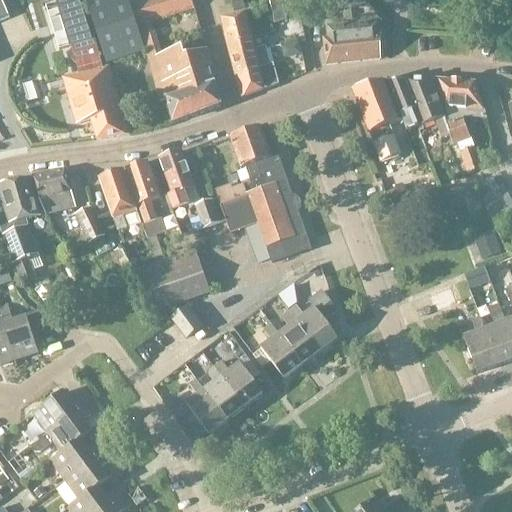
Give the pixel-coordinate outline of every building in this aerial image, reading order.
[(91,42),(77,0),(67,0),(55,4),(69,49),(71,49),(91,42)] [(167,19),(161,0),(159,0),(131,9),(128,0),(85,0),(103,64),(143,52),(147,63),(154,61),(162,89),(161,89),(165,103),(171,125),(195,117),(176,51),(161,56),(150,24),(167,19)] [(189,0),(161,0),(167,19),(193,11),(189,0)] [(292,0),(267,0),(271,12),(294,6),(292,0)] [(322,21),(322,14),(321,2),(308,3),(309,22),(322,21)] [(219,20),(226,49),(251,42),(250,38),(243,14),(219,20)] [(353,28),(348,29),(352,63),(379,60),(380,23),(373,18),(363,20),(360,20),(361,27),(353,28)] [(328,31),(328,42),(322,42),(325,67),(352,63),(348,29),(328,31)] [(226,49),(235,83),(259,76),(253,51),(264,48),(261,36),(250,38),(251,42),(226,49)] [(91,42),(71,49),(70,52),(69,57),(70,61),(73,65),(76,66),(78,75),(61,81),(75,126),(89,122),(95,142),(126,136),(105,67),(101,68),(94,41),(92,42),(92,43),(91,42)] [(269,67),(264,48),(253,51),(259,76),(235,83),(239,101),(277,86),(272,66),(269,67)] [(209,68),(204,51),(184,58),(182,49),(176,51),(195,117),(218,108),(207,69),(209,68)] [(429,81),(403,82),(421,128),(433,123),(439,139),(449,135),(445,127),(451,125),(449,119),(448,119),(448,117),(446,117),(446,119),(445,120),(429,81)] [(436,81),(448,117),(448,119),(449,119),(451,125),(445,127),(449,135),(453,147),(456,146),(460,155),(474,150),(462,121),(486,122),(475,85),(436,81)] [(386,83),(401,122),(405,131),(416,127),(410,112),(414,110),(403,82),(386,83)] [(401,122),(386,83),(351,93),(380,165),(400,157),(389,127),(401,122)] [(218,207),(228,236),(255,226),(269,265),(309,251),(266,126),(241,135),(238,133),(232,135),(231,138),(227,140),(238,171),(243,170),(252,195),(218,207)] [(474,150),(460,155),(468,175),(481,170),(474,150)] [(188,207),(182,193),(192,189),(189,182),(191,180),(195,175),(196,171),(195,166),(190,163),(182,162),(179,153),(157,161),(170,198),(167,199),(172,212),(188,207)] [(145,163),(123,170),(123,171),(146,240),(164,233),(159,220),(154,222),(148,203),(157,200),(145,163)] [(35,197),(44,216),(74,209),(64,171),(30,179),(35,197)] [(111,222),(112,221),(117,233),(140,225),(136,213),(134,214),(119,172),(97,179),(111,222)] [(218,204),(242,194),(236,179),(212,188),(218,204)] [(492,179),(474,189),(485,209),(503,200),(492,179)] [(29,180),(0,187),(0,200),(10,225),(39,217),(29,180)] [(388,195),(385,196),(403,227),(420,217),(402,187),(402,186),(388,195)] [(193,207),(201,230),(217,224),(209,202),(193,207)] [(73,214),(87,244),(102,237),(89,207),(73,214)] [(26,228),(2,238),(13,266),(13,265),(20,284),(35,280),(32,271),(41,268),(37,256),(26,228)] [(156,238),(147,241),(154,260),(162,257),(156,238)] [(127,246),(113,254),(124,276),(139,268),(127,246)] [(210,294),(194,250),(135,270),(151,316),(210,294)] [(450,289),(427,298),(433,314),(456,305),(450,289)] [(313,311),(303,319),(295,308),(288,314),(319,354),(337,341),(322,321),(334,312),(320,293),(307,303),(313,311)] [(496,329),(484,333),(497,368),(511,362),(511,344),(505,325),(498,306),(489,310),(496,329)] [(37,354),(27,326),(39,322),(36,312),(24,316),(25,319),(12,323),(6,307),(0,309),(0,322),(13,362),(37,354)] [(171,323),(185,341),(201,329),(187,311),(171,323)] [(270,327),(301,368),(319,354),(288,314),(280,320),(289,331),(279,339),(270,327)] [(476,376),(497,368),(484,333),(479,320),(471,323),(475,336),(462,341),(476,376)] [(0,366),(13,362),(0,322),(0,366)] [(283,382),(301,368),(270,327),(263,332),(272,344),(261,352),(283,382)] [(221,364),(213,370),(244,411),(262,397),(239,368),(229,376),(221,364)] [(206,376),(207,377),(196,384),(226,424),(244,411),(213,370),(206,376)] [(208,438),(226,424),(196,384),(196,383),(189,389),(197,400),(186,408),(208,438)] [(31,416),(46,436),(91,403),(84,395),(69,405),(61,394),(31,416)] [(46,436),(29,449),(33,454),(40,454),(53,445),(60,455),(61,456),(80,442),(91,434),(82,423),(97,412),(91,403),(46,436)] [(50,463),(64,483),(109,450),(103,442),(88,453),(80,442),(61,456),(60,455),(50,463)] [(64,483),(78,502),(79,502),(97,489),(98,489),(109,481),(100,469),(115,458),(109,450),(64,483)] [(67,510),(67,511),(106,511),(126,497),(120,489),(106,500),(98,489),(97,489),(79,502),(78,502),(67,510)] [(123,511),(132,506),(126,497),(106,511),(123,511)] [(363,511),(383,511),(376,503),(363,511)]
